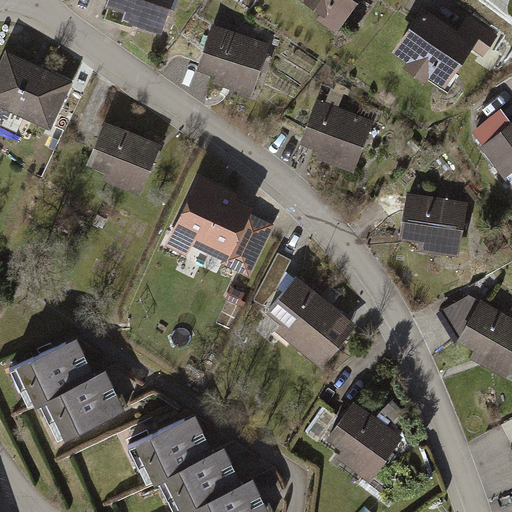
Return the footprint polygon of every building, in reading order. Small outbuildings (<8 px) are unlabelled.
[(172,0),(106,0),(106,2),(124,9),(121,17),(161,31),(172,0)] [(308,0),(322,9),(317,16),(336,29),(356,0),(374,0),(375,0),(308,0)] [(458,27),(424,3),(392,47),(407,57),(404,62),(426,78),(430,73),(446,84),(471,48),(483,56),(498,35),(468,14),(458,27)] [(270,42),(212,21),(196,63),(216,71),(213,79),(251,93),(270,42)] [(73,80),(5,47),(0,57),(0,102),(50,127),(73,80)] [(374,118),(316,96),(300,138),(318,146),(315,154),(354,169),(374,118)] [(162,142),(105,117),(86,160),(105,168),(101,176),(140,192),(162,142)] [(511,125),(477,152),(511,196),(511,125)] [(238,191),(199,172),(164,242),(186,253),(192,242),(222,257),(220,261),(249,275),(274,224),(250,212),(254,205),(235,196),(238,191)] [(469,200),(408,189),(400,234),(420,238),(418,247),(459,254),(469,200)] [(358,323),(296,272),(267,308),(281,320),(276,327),(322,366),(358,323)] [(511,365),(511,315),(482,297),(458,336),(475,346),(471,354),(506,375),(511,365)] [(76,334),(11,366),(30,404),(42,398),(60,436),(125,405),(105,365),(94,371),(76,334)] [(403,435),(355,398),(326,434),(342,447),(337,453),(370,479),(403,435)] [(195,412),(131,443),(151,483),(160,478),(176,511),(270,511),(253,476),(241,482),(222,445),(213,449),(195,412)]
